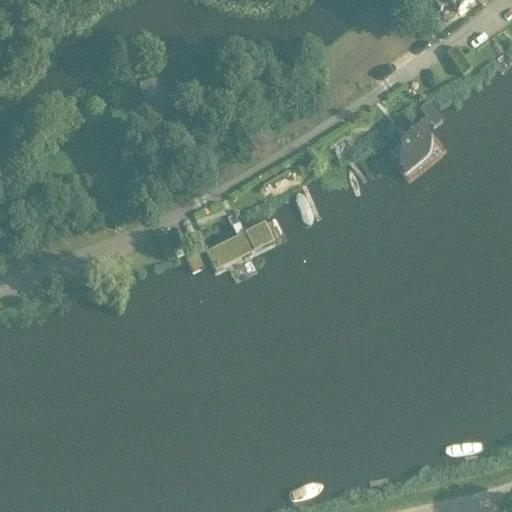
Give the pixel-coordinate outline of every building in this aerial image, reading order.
[(476,2),(474,0),(428,0),(440,13),(449,7),(457,17),(476,2)] [(143,85),(151,116),(168,111),(160,81),(143,85)] [(405,121),(413,121),(413,113),(405,113),(405,121)] [(197,249),(205,249),(205,241),(197,241),(197,249)] [(180,249),(173,252),(178,261),(184,258),(180,249)]
